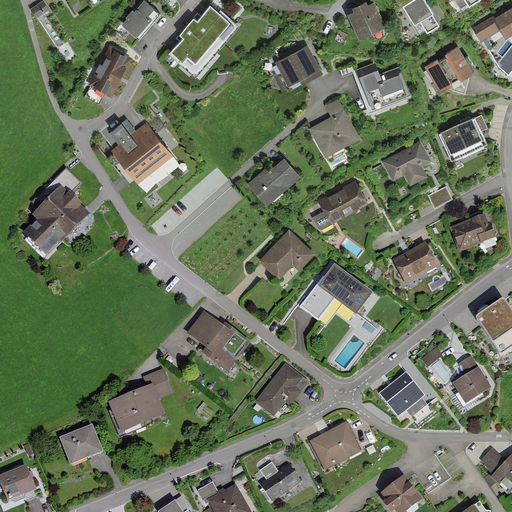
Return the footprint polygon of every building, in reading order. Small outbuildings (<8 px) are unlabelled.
[(150,0),(148,0),(130,23),(145,34),(158,17),(155,14),(160,8),(150,0)] [(433,0),(420,0),(410,7),(425,29),(430,25),(433,31),(445,23),(441,18),(444,16),(433,0)] [(392,27),(378,1),(356,12),(370,38),(392,27)] [(499,29),(506,39),(511,35),(511,1),(493,14),(493,15),(473,28),(481,40),(499,29)] [(45,2),(31,9),(35,17),(49,11),(45,2)] [(191,34),(177,51),(202,72),(242,24),(217,4),(205,18),(202,16),(188,32),(191,34)] [(458,45),(426,65),(440,87),(472,67),(458,45)] [(511,70),(511,45),(497,63),(499,66),(509,74),(511,70)] [(311,46),(281,62),(295,85),(324,69),(311,46)] [(97,82),(119,93),(136,57),(114,47),(97,82)] [(384,69),(367,76),(379,106),(418,91),(411,73),(389,81),(384,69)] [(317,128),(332,155),(364,138),(342,97),(330,104),(337,117),(317,128)] [(482,114),(440,133),(452,159),(488,142),(482,128),(487,126),(482,114)] [(141,131),(132,119),(118,130),(128,141),(117,150),(141,180),(175,153),(151,123),(141,131)] [(429,139),(387,160),(396,179),(412,171),(417,181),(434,173),(429,163),(438,158),(429,139)] [(277,165),(255,184),(271,203),(304,175),(291,159),(280,168),(277,165)] [(364,180),(325,199),(330,208),(317,215),(324,227),(374,202),(364,180)] [(43,215),(48,219),(32,236),(54,257),(94,215),(67,189),(43,215)] [(493,217),(456,229),(463,250),(500,238),(493,217)] [(293,231),(265,260),(282,276),(297,261),(304,268),(317,255),(293,231)] [(397,261),(407,283),(444,267),(434,245),(397,261)] [(373,293),(334,264),(319,285),(317,284),(301,306),(321,320),(336,300),(356,315),(373,293)] [(511,313),(504,301),(477,318),(501,353),(511,345),(511,313)] [(240,336),(208,313),(193,333),(213,347),(209,352),(233,370),(240,360),(229,351),(240,336)] [(437,349),(422,359),(428,367),(443,358),(437,349)] [(468,376),(455,384),(467,402),(490,388),(471,359),(461,365),(468,376)] [(288,366),(259,402),(277,416),(291,398),(297,402),(311,384),(288,366)] [(151,388),(115,403),(127,431),(169,414),(161,395),(174,389),(166,370),(147,378),(151,388)] [(406,372),(379,394),(398,418),(425,396),(406,372)] [(352,423),(316,441),(329,468),(366,450),(352,423)] [(97,425),(67,438),(78,464),(108,451),(97,425)] [(499,451),(486,463),(511,489),(511,463),(511,464),(499,451)] [(261,483),(274,502),(305,481),(291,462),(280,470),(275,463),(264,471),(269,478),(261,483)] [(32,467),(3,478),(11,500),(41,488),(32,467)] [(403,478),(384,494),(398,511),(403,511),(420,500),(403,478)] [(215,484),(202,492),(208,503),(213,500),(219,511),(255,511),(240,485),(222,495),(215,484)] [(191,511),(188,511),(182,501),(165,511),(193,511),(191,511)]
